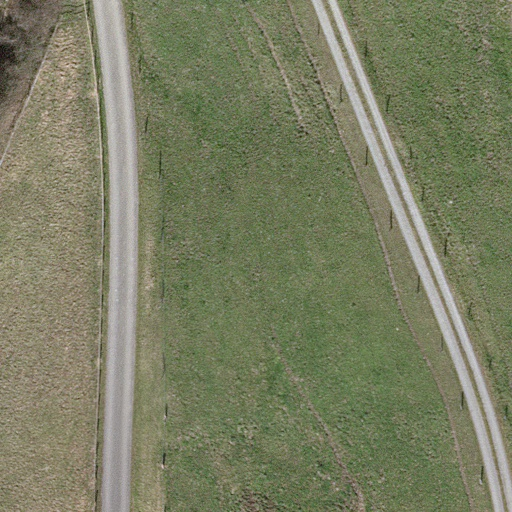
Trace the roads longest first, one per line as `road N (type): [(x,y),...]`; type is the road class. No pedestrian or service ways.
road 1 (track): [(327,0),(472,382),(494,511)]
road 2 (track): [(109,0),(123,157),(118,511)]
